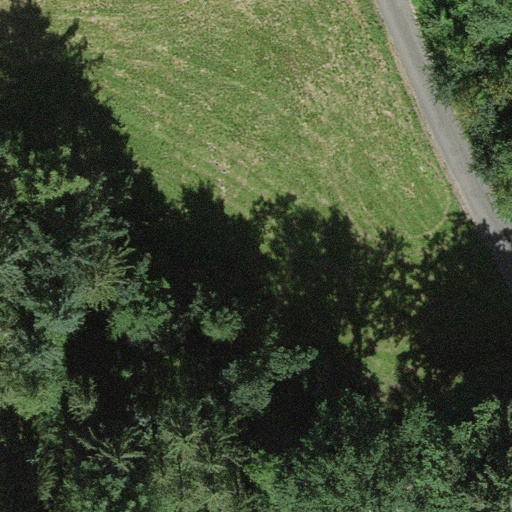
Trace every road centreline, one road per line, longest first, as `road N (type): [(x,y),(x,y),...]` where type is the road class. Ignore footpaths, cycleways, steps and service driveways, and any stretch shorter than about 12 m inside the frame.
road 1 (track): [(377,0),(511,315)]
road 2 (track): [(511,456),(389,511)]
